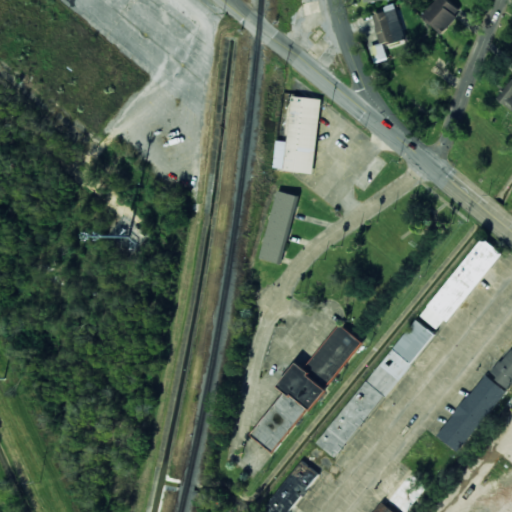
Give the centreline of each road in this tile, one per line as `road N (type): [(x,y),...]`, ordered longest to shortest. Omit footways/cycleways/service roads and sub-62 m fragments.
road 1 (residential): [(421,165),(338,217),(296,260),(272,297),(251,357),(242,423)]
road 2 (secondary): [(386,137),(228,0)]
road 3 (residential): [(437,178),(504,0)]
road 4 (secondary): [(511,238),(386,137)]
road 5 (tertiary): [(386,137),(339,0)]
